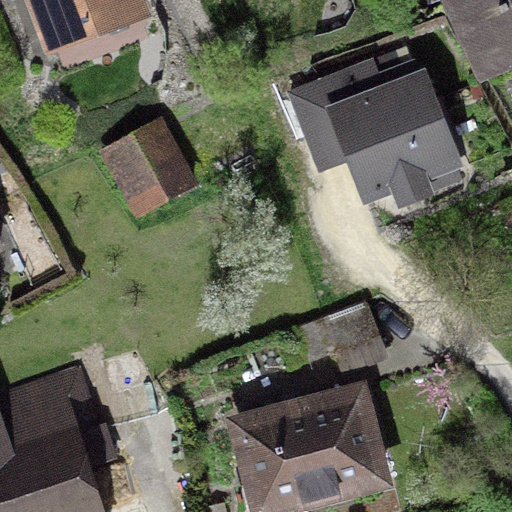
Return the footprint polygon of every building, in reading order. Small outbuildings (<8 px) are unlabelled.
[(11,0),(29,48),(128,14),(123,0),(11,0)] [(511,0),(424,0),(461,84),(511,61),(511,0)] [(407,64),(302,104),(342,207),(446,166),(407,64)] [(147,115),(87,148),(125,217),(185,184),(147,115)] [(360,301),(291,327),(311,379),(379,354),(360,301)] [(79,368),(0,393),(0,511),(84,511),(71,469),(108,457),(79,368)] [(349,380),(206,418),(231,511),(267,511),(377,483),(349,380)]
